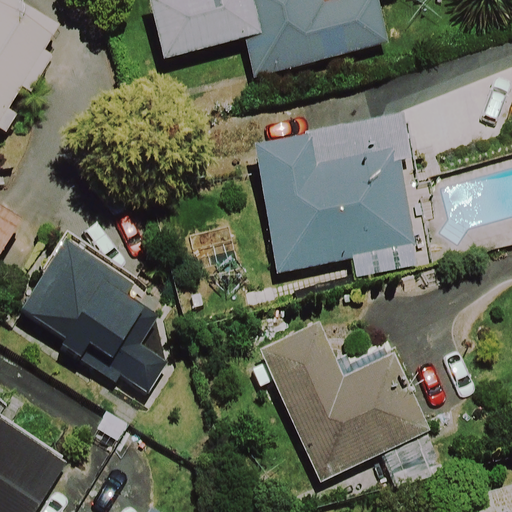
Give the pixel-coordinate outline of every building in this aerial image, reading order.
[(61,26),(17,0),(0,0),(0,130),(5,133),(17,114),(8,109),(22,88),(30,93),(54,55),(46,50),(61,26)] [(337,0),(324,3),(323,0),(148,0),(164,60),(244,39),(254,78),(389,44),(378,0),(337,0)] [(417,248),(401,160),(412,158),(404,113),(303,131),(304,136),(254,145),(276,273),(417,248)] [(0,257),(24,217),(0,202),(0,257)] [(137,277),(66,233),(18,310),(65,339),(61,346),(82,359),(83,356),(148,395),(169,362),(142,345),(160,316),(126,295),(137,277)] [(343,377),(319,322),(259,349),(320,484),(430,434),(393,354),(343,377)] [(0,511),(36,511),(68,464),(0,419),(0,511)] [(511,511),(511,485),(449,502),(441,511),(511,511)]
